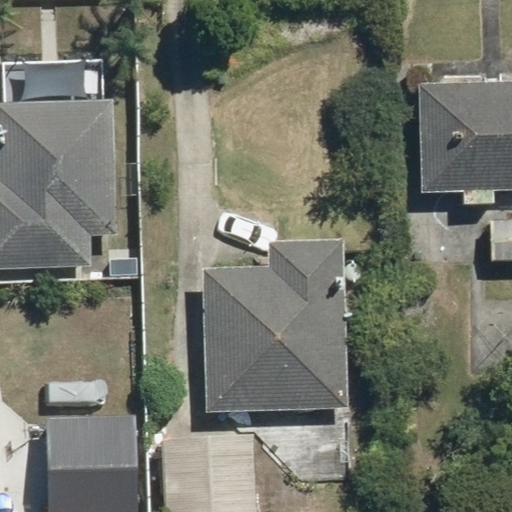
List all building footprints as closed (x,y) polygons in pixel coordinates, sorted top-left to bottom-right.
[(511,85),(418,87),(420,197),(463,196),(464,208),(494,207),(493,195),(511,195),(511,85)] [(0,270),(91,268),(90,239),(117,239),(113,104),(0,107),(0,270)] [(511,217),(488,217),(486,263),(511,264),(511,217)] [(202,271),(205,414),(348,411),(345,242),(266,244),(267,269),(202,271)] [(26,348),(0,353),(0,445),(44,437),(26,348)] [(258,511),(255,437),(163,441),(166,511),(258,511)]
